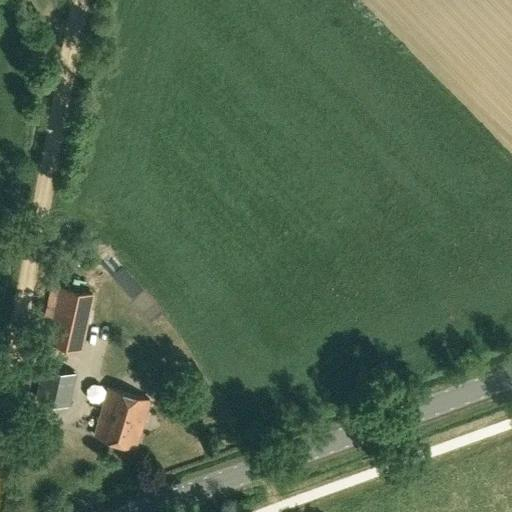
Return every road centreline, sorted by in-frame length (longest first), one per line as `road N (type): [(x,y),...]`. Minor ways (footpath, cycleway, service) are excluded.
road 1 (track): [(0,442),(79,0)]
road 2 (tertiary): [(139,511),(511,376)]
